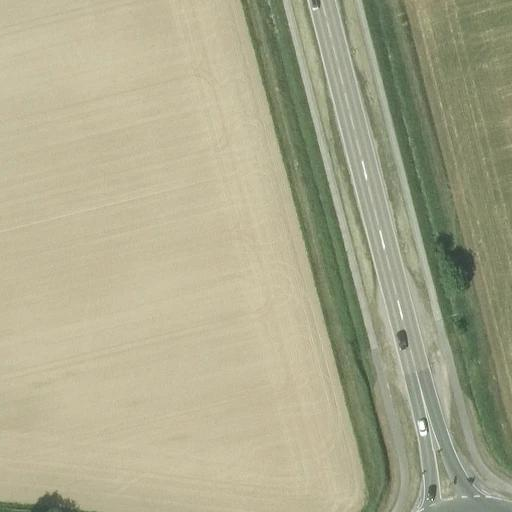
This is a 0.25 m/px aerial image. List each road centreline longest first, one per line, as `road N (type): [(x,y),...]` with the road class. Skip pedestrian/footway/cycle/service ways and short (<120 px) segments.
road 1 (track): [(258,0),(378,474)]
road 2 (track): [(388,0),(505,456)]
road 3 (primary): [(320,0),(421,396)]
road 4 (primary): [(480,509),(421,396)]
